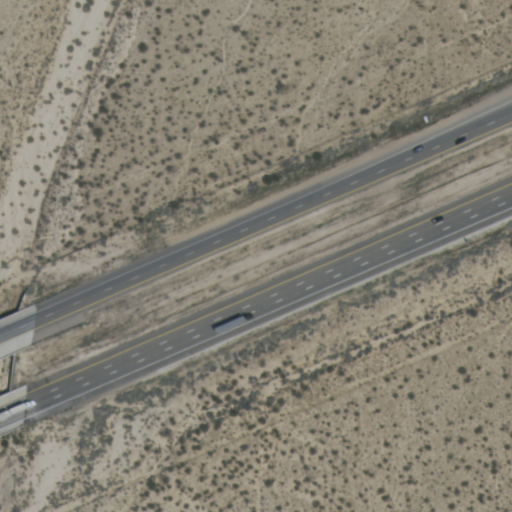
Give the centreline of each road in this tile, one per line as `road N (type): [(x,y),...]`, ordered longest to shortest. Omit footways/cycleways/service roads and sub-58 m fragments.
road 1 (motorway): [(22,413),(511,198)]
road 2 (motorway): [(511,111),(35,323)]
